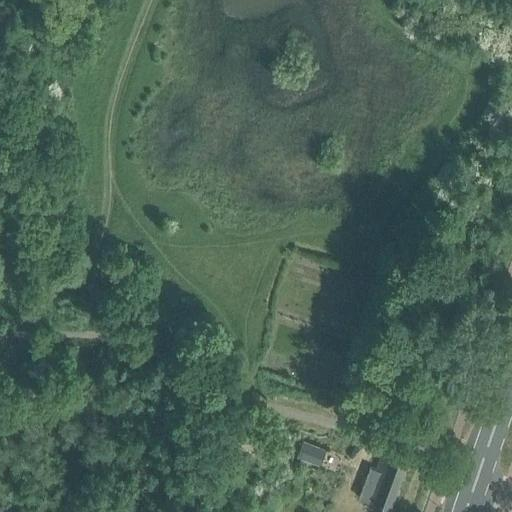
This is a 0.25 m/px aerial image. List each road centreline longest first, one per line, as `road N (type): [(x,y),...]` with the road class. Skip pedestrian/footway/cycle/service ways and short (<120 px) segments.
road 1 (track): [(154,0),(104,134),(109,175),(139,227),(226,306),(265,404)]
road 2 (track): [(447,460),(338,420),(0,357)]
road 3 (secondary): [(466,511),(511,379)]
